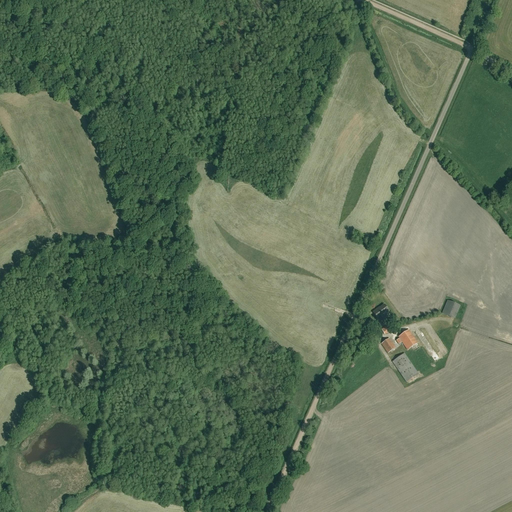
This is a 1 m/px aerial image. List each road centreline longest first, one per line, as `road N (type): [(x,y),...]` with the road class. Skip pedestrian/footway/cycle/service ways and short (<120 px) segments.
road 1 (unclassified): [(360,297),(471,48)]
road 2 (track): [(266,511),(360,297)]
road 3 (track): [(471,48),(361,0)]
